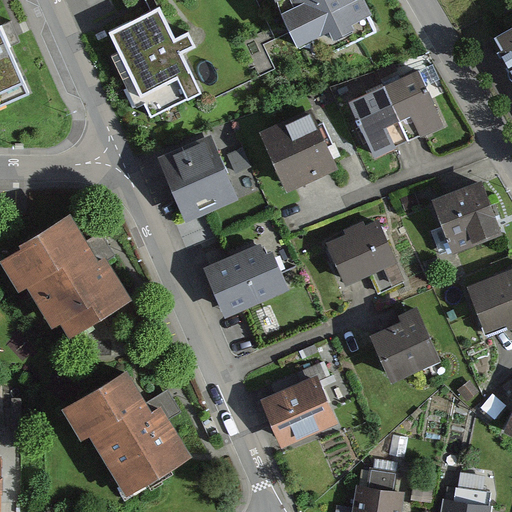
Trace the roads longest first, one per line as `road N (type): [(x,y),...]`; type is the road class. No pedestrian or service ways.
road 1 (residential): [(270,511),(113,155)]
road 2 (tertiary): [(511,161),(420,0)]
road 3 (residential): [(113,155),(45,0)]
